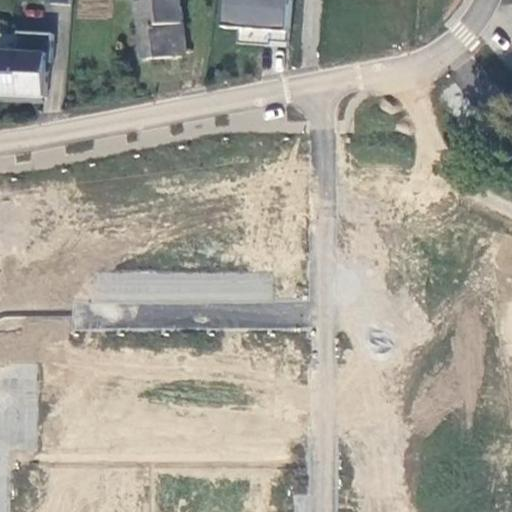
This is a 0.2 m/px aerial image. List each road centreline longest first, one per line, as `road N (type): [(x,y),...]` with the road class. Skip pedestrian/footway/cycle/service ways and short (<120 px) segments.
road 1 (residential): [(0,143),(322,88)]
road 2 (residential): [(83,313),(320,312)]
road 3 (residential): [(320,312),(322,88)]
road 4 (residential): [(319,511),(320,312)]
road 5 (residential): [(322,88),(416,67),(464,33),(486,0)]
road 6 (track): [(511,203),(444,173),(403,130),(380,76)]
